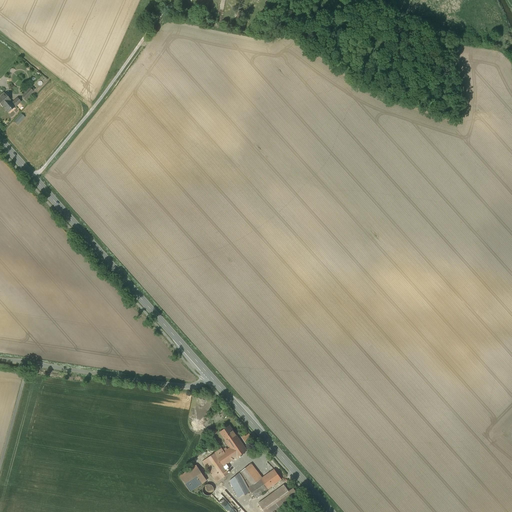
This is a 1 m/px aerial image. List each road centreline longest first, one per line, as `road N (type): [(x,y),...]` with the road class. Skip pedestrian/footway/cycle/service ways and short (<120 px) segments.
road 1 (tertiary): [(0,140),(209,375)]
road 2 (track): [(33,178),(175,0)]
road 3 (unclassified): [(0,360),(186,387),(209,375)]
road 4 (tertiary): [(209,375),(331,511)]
